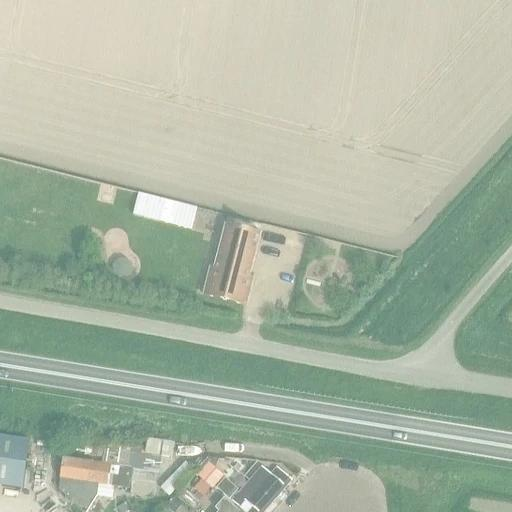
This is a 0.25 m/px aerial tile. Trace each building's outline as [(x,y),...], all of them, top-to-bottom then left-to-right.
[(159,222),(191,231),(197,210),(165,201),(159,222)] [(206,270),(199,297),(241,307),(248,281),(244,280),(256,235),(221,225),(209,271),(206,270)] [(45,435),(43,448),(53,450),(56,437),(45,435)] [(66,436),(64,448),(71,449),(71,445),(82,447),(83,439),(66,436)] [(29,442),(0,437),(0,486),(21,490),(29,442)] [(130,482),(156,487),(156,482),(157,482),(161,457),(129,453),(127,468),(113,466),(113,467),(109,467),(109,464),(62,457),(58,488),(81,511),(86,511),(96,497),(98,485),(106,486),(107,479),(112,479),(111,487),(128,489),(131,470),(132,470),(130,482)] [(212,489),(223,476),(208,463),(202,470),(199,467),(194,473),(212,489)] [(272,470),(269,474),(260,467),(246,483),(255,490),(268,501),(285,481),(272,470)] [(258,511),(268,501),(255,490),(246,483),(230,502),(241,511),(258,511)] [(198,501),(184,490),(177,498),(192,509),(191,510),(193,511),(194,511),(201,504),(198,502),(198,501)] [(175,511),(181,506),(174,500),(167,507),(172,511),(175,511)] [(233,511),(221,501),(212,511),(213,511),(233,511)]
